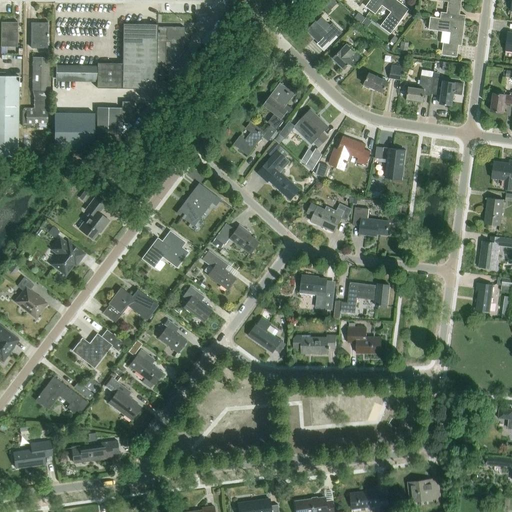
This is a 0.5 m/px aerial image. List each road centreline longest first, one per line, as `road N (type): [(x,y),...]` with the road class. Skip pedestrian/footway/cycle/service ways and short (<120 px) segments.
road 1 (residential): [(144,475),(406,452),(429,432),(437,375)]
road 2 (residential): [(0,404),(194,148)]
road 3 (residential): [(437,375),(274,375),(220,342)]
road 4 (residential): [(468,134),(373,118),(271,42)]
road 5 (residential): [(450,271),(328,257),(293,243)]
road 6 (residential): [(144,475),(146,442),(220,342)]
road 7 (residential): [(0,496),(144,475)]
road 8 (residential): [(450,271),(468,134)]
road 9 (residential): [(293,243),(194,148)]
road 10 (residential): [(468,134),(486,0)]
road 11 (residential): [(194,148),(271,42)]
road 12 (residential): [(220,342),(293,243)]
